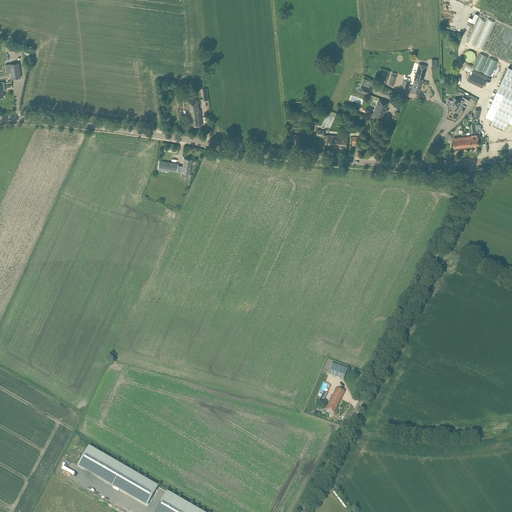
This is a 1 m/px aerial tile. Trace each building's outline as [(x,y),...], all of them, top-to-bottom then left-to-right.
[(474,26),(467,43),(484,49),(495,21),(479,15),(477,21),(474,20),(472,25),(474,26)] [(473,61),(474,51),(465,51),(465,60),(473,61)] [(467,62),(464,70),(469,72),(473,65),(467,62)] [(20,78),(19,63),(5,64),(6,69),(10,68),(11,79),(20,78)] [(418,64),(411,92),(419,94),(427,67),(418,64)] [(497,65),(491,77),(497,79),(502,68),(497,65)] [(511,68),(508,67),(485,116),(492,120),(507,127),(509,123),(511,123),(511,68)] [(483,87),(488,75),(473,70),(469,81),(483,87)] [(388,84),(394,86),(396,77),(391,75),(388,84)] [(410,82),(403,80),(401,86),(408,88),(410,82)] [(371,89),(361,85),(359,91),(369,95),(371,89)] [(464,94),(462,98),(468,101),(470,98),(466,96),(467,95),(468,93),(464,91),(463,92),(462,94),(464,94)] [(459,100),(455,98),(450,107),(454,109),(453,110),(459,113),(462,107),(461,107),(464,100),(460,98),(459,100)] [(373,114),(382,117),(385,110),(388,102),(379,99),(373,114)] [(198,100),(187,101),(189,127),(202,126),(200,110),(199,110),(198,100)] [(347,137),(327,135),(326,147),(336,148),(336,146),(340,147),(339,148),(346,149),(347,137)] [(472,138),(472,136),(453,138),(454,148),(479,145),(478,137),(472,138)] [(192,159),(184,158),(181,173),(189,174),(192,159)] [(159,161),(158,169),(176,172),(177,169),(170,168),(171,163),(168,162),(159,161)] [(332,363),(328,375),(343,380),(348,369),(332,363)] [(334,413),(344,392),(336,388),(328,402),(329,403),(326,409),(334,413)] [(328,394),(324,392),(319,400),(323,403),(328,394)] [(65,475),(68,469),(62,466),(59,472),(65,475)] [(74,467),(73,470),(85,477),(86,474),(74,467)] [(70,472),(69,474),(71,475),(69,479),(81,484),(83,477),(70,472)] [(144,478),(134,496),(148,504),(158,487),(144,478)] [(202,511),(167,491),(154,511),(202,511)]
